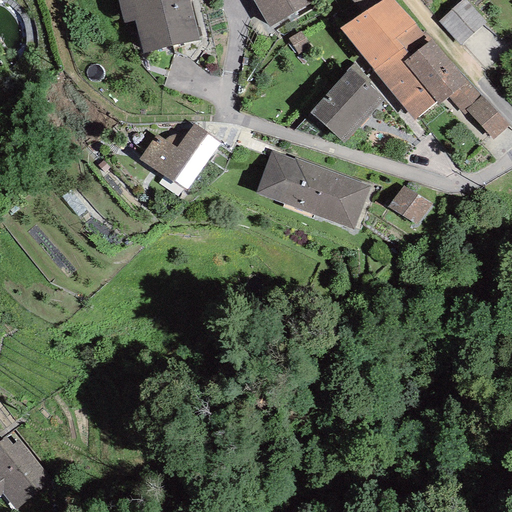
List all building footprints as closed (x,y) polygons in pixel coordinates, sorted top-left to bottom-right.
[(189,0),(117,0),(124,24),(135,21),(143,53),(199,40),(189,0)] [(253,0),(269,26),(312,1),(311,0),(253,0)] [(382,0),(362,14),(339,28),(374,70),(404,48),(410,56),(432,38),(425,32),(423,34),(392,0),(382,0)] [(350,0),(362,14),(382,0),(350,0)] [(486,21),(466,0),(461,0),(438,22),(460,45),(486,21)] [(436,101),(438,104),(447,97),(467,81),(432,38),(410,56),(403,61),(436,101)] [(374,70),(372,71),(414,120),(436,101),(403,61),(410,56),(404,48),(374,70)] [(370,81),(353,63),(310,113),(343,143),(383,98),(367,84),(370,81)] [(465,109),(481,96),(467,81),(447,97),(464,115),(468,112),(465,109)] [(507,126),(481,96),(465,109),(468,112),(492,139),(507,126)] [(217,146),(194,130),(178,155),(156,141),(140,165),(185,194),(217,146)] [(366,191),(273,158),(258,200),(351,233),(366,191)] [(428,208),(403,193),(390,212),(415,228),(428,208)] [(51,480),(18,440),(12,445),(5,437),(0,440),(0,492),(2,491),(16,509),(51,480)]
